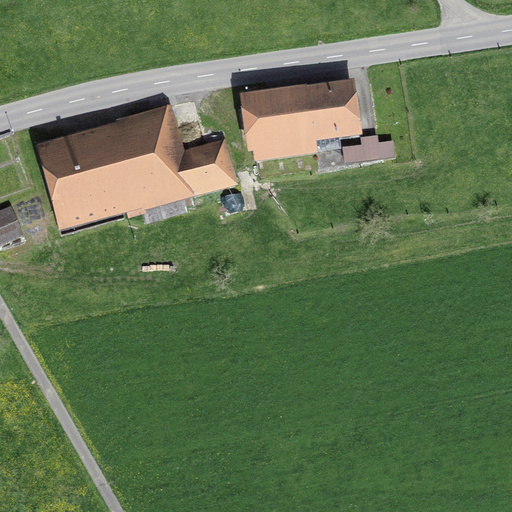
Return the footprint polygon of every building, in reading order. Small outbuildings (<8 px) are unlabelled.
[(286,97),(247,101),(254,162),(316,153),(313,138),(355,132),(349,88),(323,92),(286,97)] [(141,196),(182,185),(165,124),(51,156),(68,216),(118,202),(123,219),(145,213),(141,196)] [(395,159),(393,142),(379,144),(378,138),(360,140),(361,146),(342,149),(344,166),(395,159)] [(223,147),(185,158),(194,192),(233,182),(223,147)] [(0,247),(24,237),(11,207),(0,211),(0,247)]
